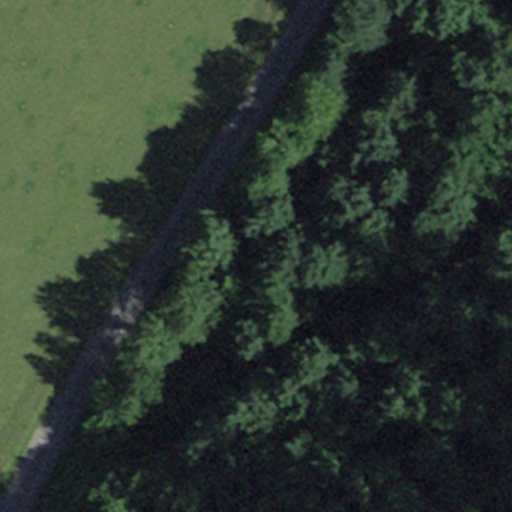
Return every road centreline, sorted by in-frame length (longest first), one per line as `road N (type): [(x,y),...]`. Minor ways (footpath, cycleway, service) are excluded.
road 1 (unclassified): [(375,0),(34,511)]
road 2 (track): [(86,511),(243,383),(425,280),(511,200)]
